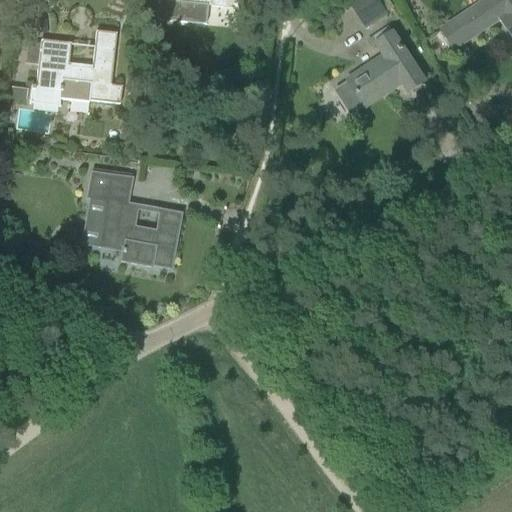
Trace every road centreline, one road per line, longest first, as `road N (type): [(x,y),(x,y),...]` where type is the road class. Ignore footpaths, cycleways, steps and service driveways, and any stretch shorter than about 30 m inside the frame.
road 1 (residential): [(141,347),(511,147)]
road 2 (track): [(214,310),(363,511)]
road 3 (track): [(141,347),(0,450)]
road 4 (unclassified): [(141,347),(0,276)]
